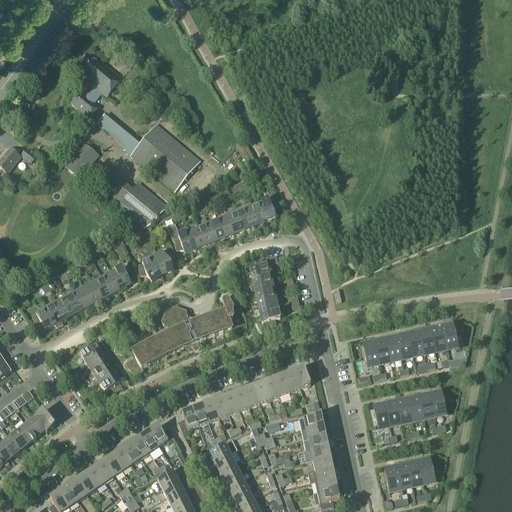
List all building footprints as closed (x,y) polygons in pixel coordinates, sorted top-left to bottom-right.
[(89,121),(98,109),(91,103),(99,94),(106,100),(121,81),(102,65),(100,68),(87,56),(75,70),(89,82),(87,84),(93,89),(85,98),(79,93),(70,105),(89,121)] [(124,151),(123,153),(174,195),(200,163),(156,126),(141,143),(106,115),(96,127),(124,151)] [(65,169),(80,181),(99,159),(84,146),(65,169)] [(31,166),(35,159),(25,151),(20,158),(31,166)] [(20,165),(6,154),(0,162),(0,176),(0,177),(0,180),(6,185),(20,165)] [(100,164),(89,177),(121,204),(117,209),(146,233),(167,208),(138,184),(132,191),(100,164)] [(260,176),(254,179),(258,184),(263,182),(260,176)] [(244,184),(237,187),(239,193),(240,193),(240,194),(248,191),(244,184)] [(237,187),(230,189),(233,196),(239,193),(237,187)] [(267,203),(256,208),(263,225),(274,221),(272,215),(277,211),(272,202),(268,204),(267,203)] [(205,205),(199,207),(202,214),(208,211),(205,205)] [(250,206),(245,208),(253,229),(263,225),(256,208),(252,209),(250,206)] [(199,207),(194,210),(196,216),(202,214),(199,207)] [(245,208),(235,212),(243,233),(253,229),(245,208)] [(186,211),(180,214),(183,220),(189,216),(186,211)] [(235,212),(225,216),(233,237),(243,233),(235,212)] [(183,220),(180,214),(172,219),(176,223),(183,220)] [(216,224),(223,241),(233,237),(225,216),(224,216),(226,220),(216,224)] [(207,227),(214,245),(223,241),(216,224),(207,227)] [(198,231),(204,248),(214,245),(207,227),(198,231)] [(176,254),(183,252),(184,256),(195,252),(188,235),(189,234),(187,231),(177,235),(174,228),(167,231),(173,245),(174,245),(176,254)] [(198,231),(189,234),(188,235),(195,252),(204,248),(198,231)] [(138,234),(131,238),(136,248),(143,244),(138,234)] [(119,245),(112,248),(120,262),(126,258),(122,251),(119,245)] [(145,246),(144,247),(160,278),(164,276),(171,274),(169,266),(173,261),(166,254),(162,257),(161,255),(157,257),(155,254),(154,245),(145,246)] [(160,278),(144,247),(138,254),(143,258),(145,263),(141,265),(142,267),(138,269),(139,279),(146,278),(151,284),(156,280),(160,278)] [(100,257),(94,259),(98,265),(103,263),(100,257)] [(247,278),(249,284),(275,278),(272,267),(277,266),(286,265),(286,262),(285,259),(276,261),(276,260),(253,262),(255,270),(250,271),(251,276),(247,278)] [(91,271),(88,264),(83,267),(86,274),(91,271)] [(86,274),(83,267),(77,270),(81,276),(86,274)] [(121,271),(110,276),(119,293),(130,287),(128,283),(133,279),(126,271),(122,273),(121,271)] [(65,276),(64,277),(67,281),(68,282),(74,279),(72,273),(65,277),(65,276)] [(101,281),(110,298),(119,293),(110,276),(101,281)] [(275,278),(249,284),(249,290),(254,290),(254,293),(273,289),(271,279),(275,279),(275,278)] [(92,286),(101,302),(110,298),(101,281),(92,286)] [(51,284),(45,287),(49,293),(54,291),(51,284)] [(83,291),(92,307),(101,302),(92,286),(83,291)] [(49,293),(45,287),(40,290),(43,296),(49,293)] [(251,299),(253,305),(275,300),(273,289),(254,293),(255,297),(251,299)] [(65,300),(65,301),(74,317),(83,312),(74,296),(75,295),(72,291),(62,296),(65,300)] [(83,291),(75,295),(74,296),(83,312),(92,307),(83,291)] [(28,305),(26,299),(17,304),(21,309),(28,305)] [(275,300),(253,305),(254,305),(257,304),(259,314),(277,310),(275,300)] [(65,301),(55,306),(64,322),(74,317),(65,301)] [(134,361),(126,366),(127,370),(134,378),(141,374),(141,372),(149,368),(150,368),(149,368),(157,364),(158,364),(157,363),(165,360),(166,360),(166,359),(173,356),(174,356),(174,355),(182,352),(182,351),(191,348),(190,346),(195,344),(196,346),(205,342),(205,343),(205,342),(213,339),(214,339),(222,336),(223,336),(222,336),(231,333),(232,334),(245,330),(244,321),(238,307),(231,309),(229,305),(228,304),(227,303),(226,303),(225,303),(224,303),(223,304),(222,305),(222,306),(222,307),(225,315),(222,316),(221,312),(206,317),(191,323),(187,321),(185,315),(175,311),(166,315),(162,325),(165,331),(163,335),(155,339),(147,343),(138,348),(141,353),(139,354),(137,353),(131,356),(134,361)] [(55,306),(46,311),(56,330),(62,328),(61,324),(64,322),(55,306)] [(277,310),(259,314),(261,326),(263,325),(264,331),(275,328),(274,323),(280,322),(277,310)] [(56,330),(46,311),(35,317),(36,317),(32,319),(35,329),(41,327),(44,333),(54,327),(56,330)] [(440,330),(445,350),(456,348),(452,329),(444,329),(440,330)] [(440,330),(429,332),(434,353),(445,350),(440,330)] [(429,332),(418,335),(422,355),(434,353),(429,332)] [(418,335),(407,337),(411,357),(422,355),(418,335)] [(407,337),(396,340),(400,360),(411,357),(407,337)] [(396,340),(385,342),(389,362),(400,360),(396,340)] [(385,342),(373,344),(378,365),(389,362),(385,342)] [(80,358),(86,368),(102,358),(95,348),(94,349),(90,344),(79,351),(83,356),(80,358)] [(378,365),(373,344),(362,347),(366,368),(367,368),(367,367),(378,365)] [(102,358),(86,368),(92,376),(88,379),(110,365),(110,364),(107,366),(102,358)] [(363,360),(356,362),(360,375),(367,374),(363,360)] [(110,365),(88,379),(94,388),(113,376),(111,372),(114,369),(110,365)] [(4,368),(0,370),(0,382),(9,376),(4,368)] [(304,372),(293,376),(299,393),(310,389),(304,372)] [(76,374),(70,378),(73,384),(79,379),(76,374)] [(113,376),(94,388),(98,386),(104,396),(109,393),(112,397),(121,392),(118,386),(120,386),(113,376)] [(293,376),(283,380),(289,396),(299,393),(293,376)] [(283,380),(273,383),(279,400),(289,396),(283,380)] [(273,383),(263,387),(269,404),(279,400),(273,383)] [(263,387),(253,391),(259,407),(269,404),(263,387)] [(82,388),(76,391),(80,397),(85,394),(84,393),(85,392),(82,388)] [(253,391),(243,394),(249,411),(259,407),(253,391)] [(28,393),(23,397),(28,404),(33,400),(28,393)] [(85,394),(80,397),(84,403),(89,399),(85,394)] [(243,394),(232,398),(239,415),(249,411),(243,394)] [(440,395),(429,397),(433,417),(444,415),(445,415),(440,395)] [(429,397),(417,400),(422,420),(433,417),(429,397)] [(232,398),(222,402),(228,419),(239,415),(232,398)] [(417,400),(406,402),(411,422),(422,420),(417,400)] [(222,402),(212,406),(218,422),(228,419),(222,402)] [(406,402),(395,404),(400,425),(411,422),(406,402)] [(12,404),(9,407),(14,414),(18,411),(12,404)] [(395,404),(384,407),(388,427),(400,425),(395,404)] [(212,406),(202,409),(208,426),(218,422),(212,406)] [(14,414),(9,407),(5,409),(11,417),(14,414)] [(388,427),(384,407),(372,409),(377,430),(378,430),(388,427)] [(202,409),(192,413),(198,430),(208,426),(202,409)] [(42,413),(33,420),(46,436),(54,429),(42,413)] [(198,430),(192,413),(181,417),(183,423),(177,427),(183,438),(189,436),(188,433),(198,430)] [(298,422),(300,433),(323,428),(320,417),(298,422)] [(33,420),(25,427),(36,441),(44,434),(46,436),(33,420)] [(290,427),(293,436),(299,434),(296,425),(290,427)] [(25,427),(17,434),(28,447),(36,441),(25,427)] [(323,428),(300,433),(302,443),(308,442),(308,443),(325,439),(323,428)] [(158,429),(148,435),(158,450),(166,445),(168,447),(173,443),(168,432),(161,435),(158,429)] [(239,429),(233,432),(236,437),(241,434),(239,429)] [(236,437),(233,432),(228,434),(231,440),(236,437)] [(17,434),(8,440),(19,454),(28,447),(17,434)] [(148,435),(139,441),(149,456),(158,450),(148,435)] [(219,439),(214,442),(216,447),(222,444),(219,439)] [(327,449),(325,439),(308,443),(308,442),(302,443),(305,454),(308,454),(327,449)] [(8,440),(0,447),(11,461),(19,454),(8,440)] [(139,441),(130,447),(140,462),(149,456),(139,441)] [(211,450),(216,447),(214,442),(208,444),(211,450)] [(0,447),(0,464),(3,468),(11,461),(0,447)] [(130,447),(121,454),(131,468),(140,462),(130,447)] [(214,465),(230,457),(225,447),(209,456),(214,465)] [(330,460),(327,449),(308,454),(305,454),(303,455),(305,465),(310,464),(312,464),(330,460)] [(121,454),(112,460),(122,474),(131,468),(121,454)] [(181,465),(185,463),(180,455),(176,457),(181,465)] [(234,466),(230,457),(214,465),(218,474),(234,466)] [(275,461),(270,463),(272,469),(278,467),(283,465),(281,459),(275,461)] [(112,460),(103,466),(113,480),(122,474),(112,460)] [(332,471),(330,460),(312,464),(315,474),(332,471)] [(429,462),(417,465),(422,485),(433,482),(433,483),(434,483),(429,462)] [(417,465),(406,467),(411,487),(422,485),(417,465)] [(103,466),(94,472),(104,486),(113,480),(103,466)] [(239,475),(234,466),(218,474),(223,483),(239,475)] [(164,467),(158,470),(161,475),(167,473),(164,467)] [(406,467),(395,469),(400,490),(411,487),(406,467)] [(389,492),(400,490),(395,469),(384,472),(388,493),(389,493),(389,492)] [(161,475),(158,470),(153,473),(156,478),(161,475)] [(310,487),(315,486),(334,481),(332,471),(312,475),(307,476),(310,487)] [(94,472),(86,478),(95,492),(104,486),(94,472)] [(177,484),(173,474),(157,482),(162,492),(177,484)] [(239,475),(223,483),(228,492),(244,484),(239,475)] [(144,477),(139,480),(142,485),(147,483),(144,477)] [(86,478),(77,484),(87,498),(95,492),(86,478)] [(139,480),(134,483),(136,488),(142,485),(139,480)] [(334,481),(315,486),(317,496),(337,492),(334,481)] [(77,484),(68,490),(78,504),(87,498),(77,484)] [(182,493),(177,484),(162,492),(166,501),(182,493)] [(244,484),(228,492),(232,501),(248,493),(244,484)] [(143,504),(160,500),(157,489),(141,493),(143,504)] [(68,490),(59,496),(69,510),(78,504),(68,490)] [(337,492),(317,496),(320,511),(325,511),(333,510),(332,504),(339,503),(337,492)] [(187,502),(182,493),(166,501),(171,510),(187,502)] [(253,502),(248,493),(232,501),(237,510),(253,502)] [(53,508),(48,511),(66,511),(69,510),(59,496),(49,502),(53,508)] [(108,500),(103,504),(107,509),(112,505),(108,500)] [(187,502),(171,510),(171,511),(188,511),(191,511),(187,502)] [(256,511),(257,511),(253,502),(237,510),(237,511),(256,511)]
